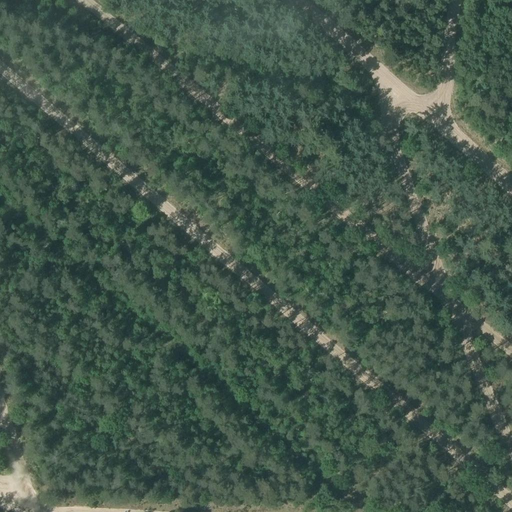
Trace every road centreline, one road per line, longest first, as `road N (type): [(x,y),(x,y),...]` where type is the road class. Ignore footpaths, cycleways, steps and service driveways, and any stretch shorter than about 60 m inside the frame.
road 1 (track): [(294,0),(511,187)]
road 2 (unknown): [(266,154),(85,0)]
road 3 (unknown): [(453,0),(435,121)]
